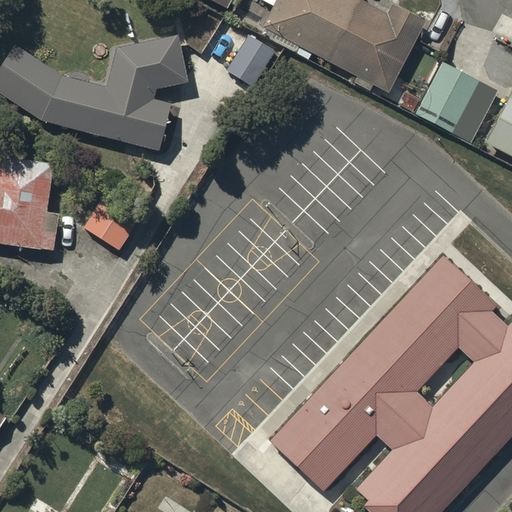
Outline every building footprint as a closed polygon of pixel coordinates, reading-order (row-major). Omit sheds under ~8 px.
[(273,0),(260,25),(324,58),(353,0),(273,0)] [(387,91),(424,20),(390,2),(386,11),(363,0),(353,0),(324,58),(387,91)] [(202,51),(217,61),(234,35),(219,25),(202,51)] [(277,48),(247,31),(226,68),(256,85),(277,48)] [(60,72),(14,44),(0,65),(0,92),(42,119),(159,149),(171,101),(153,96),(156,86),(188,80),(177,32),(116,44),(104,85),(60,72)] [(496,89),(442,62),(417,111),(470,139),(496,89)] [(511,90),(485,141),(511,154),(511,90)] [(51,157),(0,151),(0,240),(50,246),(54,213),(45,212),(51,157)] [(104,189),(82,225),(118,248),(140,212),(104,189)] [(365,497),(360,502),(370,511),(437,511),(511,432),(511,323),(511,322),(507,326),(490,310),(496,304),(440,251),(265,439),(322,492),(375,435),(389,448),(353,487),(365,497)]
